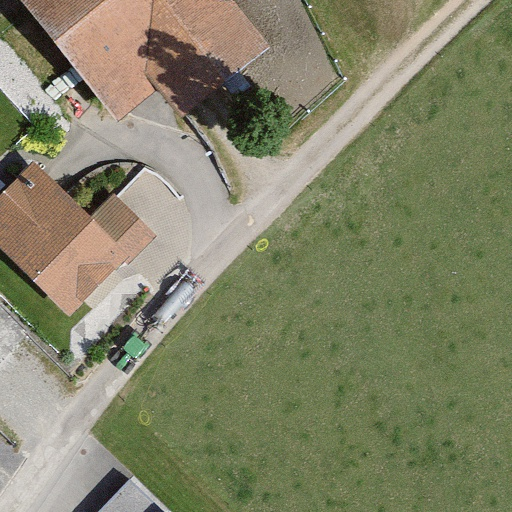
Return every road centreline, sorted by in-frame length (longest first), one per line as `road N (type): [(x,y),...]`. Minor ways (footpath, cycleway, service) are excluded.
road 1 (residential): [(244,227),(7,511)]
road 2 (track): [(477,0),(244,227)]
